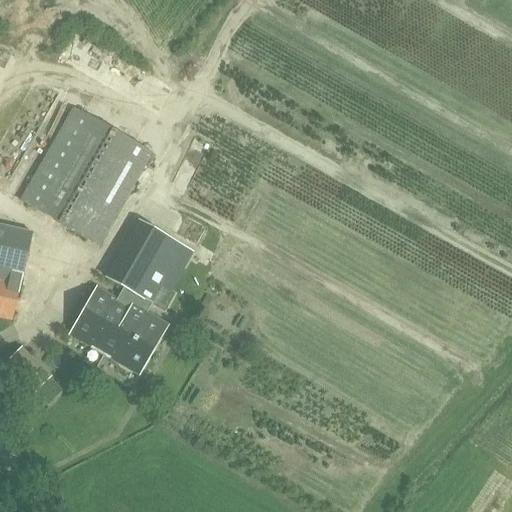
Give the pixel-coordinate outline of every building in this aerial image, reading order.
[(39,95),(31,106),(45,116),(53,104),(39,95)] [(100,247),(153,154),(74,108),(20,201),(100,247)] [(160,126),(167,140),(178,134),(171,120),(160,126)] [(97,288),(69,335),(103,355),(139,376),(168,326),(146,313),(151,304),(152,304),(184,247),(138,222),(106,278),(124,289),(118,300),(97,288)] [(32,234),(0,226),(0,317),(12,320),(32,234)] [(224,335),(238,312),(212,298),(200,320),(224,335)] [(50,378),(21,349),(3,368),(31,396),(50,378)] [(46,397),(58,407),(71,392),(59,382),(46,397)] [(507,511),(511,505),(511,487),(505,481),(491,497),(507,511)]
